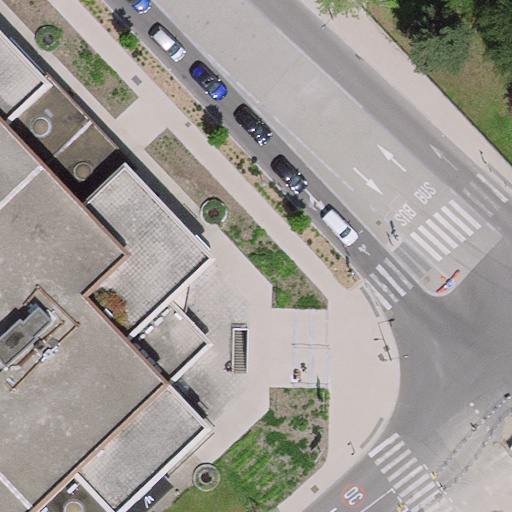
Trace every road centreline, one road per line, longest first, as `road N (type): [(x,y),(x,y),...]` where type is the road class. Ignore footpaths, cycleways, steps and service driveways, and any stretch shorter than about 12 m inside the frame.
road 1 (primary): [(128,0),(511,402)]
road 2 (primary): [(511,213),(277,0)]
road 3 (secondary): [(511,439),(408,511)]
